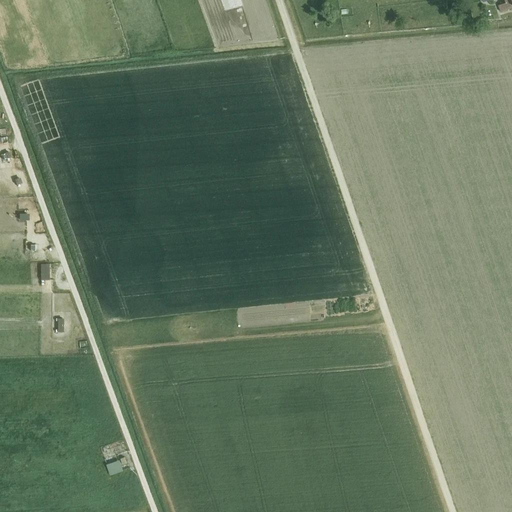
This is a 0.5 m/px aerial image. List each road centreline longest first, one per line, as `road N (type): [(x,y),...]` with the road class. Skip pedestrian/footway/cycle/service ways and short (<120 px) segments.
road 1 (track): [(453,511),(279,0)]
road 2 (track): [(154,511),(0,88)]
